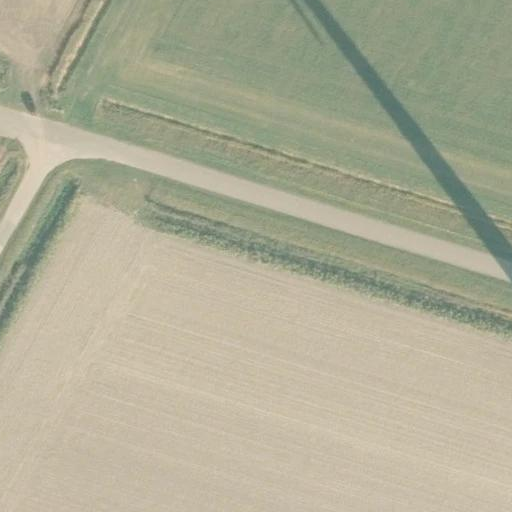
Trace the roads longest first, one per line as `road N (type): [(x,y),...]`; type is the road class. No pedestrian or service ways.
road 1 (unclassified): [(511,273),(61,135)]
road 2 (unclassified): [(0,246),(61,135)]
